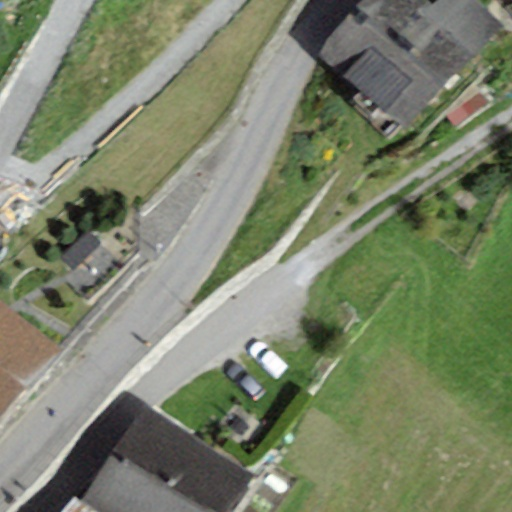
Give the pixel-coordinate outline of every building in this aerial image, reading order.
[(423,0),(370,0),(320,55),(402,131),(500,26),(472,0),(437,0),(431,7),(423,0)] [(91,286),(115,257),(88,234),(63,262),(91,286)] [(0,419),(63,348),(0,292),(0,419)] [(231,511),(254,478),(143,407),(82,503),(95,511),(231,511)] [(95,511),(82,503),(72,496),(61,511),(95,511)]
